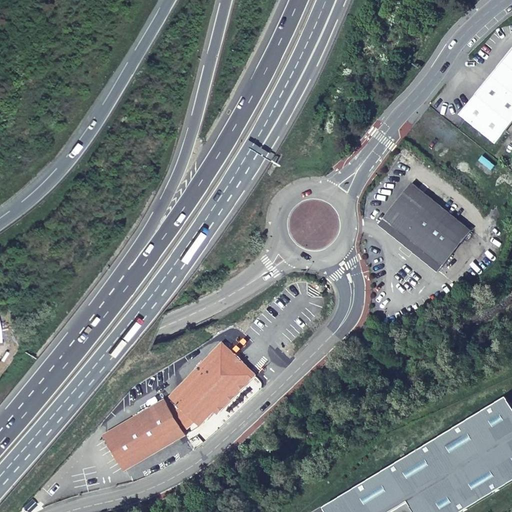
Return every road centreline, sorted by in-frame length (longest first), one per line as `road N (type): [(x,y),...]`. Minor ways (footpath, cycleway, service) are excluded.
road 1 (motorway): [(0,477),(118,340),(256,143)]
road 2 (tertiary): [(75,511),(190,469),(342,324),(354,302),(336,253)]
road 3 (trunk): [(300,0),(226,144),(127,284)]
road 4 (motorway): [(228,0),(190,144),(127,284)]
road 5 (motorway): [(169,0),(65,166),(0,224)]
road 6 (tertiary): [(508,0),(449,56),(336,196)]
road 7 (trunk): [(127,284),(0,435)]
road 8 (tertiary): [(155,331),(0,399)]
road 9 (motorway): [(256,143),(283,114),(342,0)]
road 10 (motorway): [(256,143),(325,0)]
road 11 (tertiary): [(155,331),(223,301),(288,251)]
